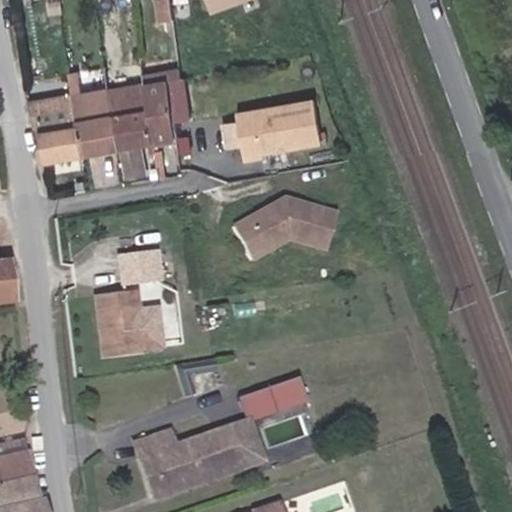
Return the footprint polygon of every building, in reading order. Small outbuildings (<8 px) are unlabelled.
[(170,12),(168,0),(160,0),(162,13),(170,12)] [(242,0),(206,0),(210,12),(242,0)] [(190,19),(188,9),(176,11),(178,21),(190,19)] [(175,79),(173,70),(143,75),(144,84),(166,80),(167,81),(175,79)] [(118,147),(108,91),(108,89),(82,94),(78,71),(68,73),(72,95),(82,153),(118,147)] [(175,136),(166,80),(144,84),(153,140),(175,136)] [(153,140),(144,84),(108,91),(118,147),(153,140)] [(82,153),(72,95),(28,103),(33,125),(39,124),(45,160),(82,153)] [(321,142),(314,100),(238,113),(246,159),(263,156),(262,152),(321,142)] [(71,187),(70,180),(61,182),(62,189),(71,187)] [(325,250),(336,214),(284,199),(232,228),(250,261),(289,240),(325,250)] [(152,283),(149,252),(118,256),(121,287),(152,283)] [(0,263),(0,303),(11,302),(6,262),(0,263)] [(160,346),(156,308),(137,310),(135,291),(94,296),(101,359),(142,354),(141,348),(160,346)] [(214,372),(212,360),(174,366),(184,397),(194,394),(188,376),(214,372)] [(297,380),(237,401),(244,421),(304,401),(297,380)] [(282,419),(289,436),(304,429),(297,413),(282,419)] [(258,461),(245,424),(229,430),(242,467),(258,461)] [(242,467),(229,430),(174,448),(169,433),(142,442),(160,495),(242,467)] [(0,459),(26,454),(23,439),(0,443),(0,459)] [(160,495),(142,442),(134,445),(152,498),(160,495)] [(34,503),(26,454),(0,459),(0,511),(39,511),(37,502),(34,503)]
